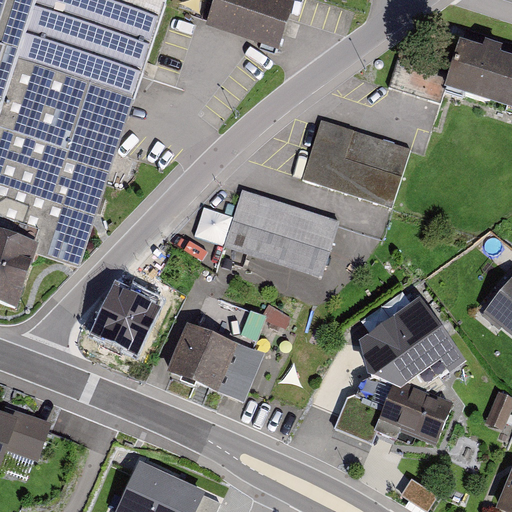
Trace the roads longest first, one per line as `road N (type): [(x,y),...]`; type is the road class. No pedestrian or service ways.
road 1 (residential): [(421,0),(216,161),(27,366)]
road 2 (tertiary): [(279,476),(27,366)]
